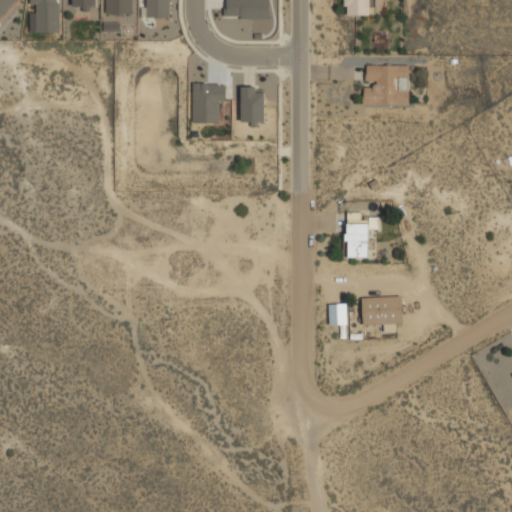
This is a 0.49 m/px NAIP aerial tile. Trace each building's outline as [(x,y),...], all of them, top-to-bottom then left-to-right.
[(0,0),(0,17),(17,0),(0,0)] [(36,6),(36,31),(59,31),(59,0),(31,0),(31,6),(36,6)] [(74,0),(74,9),(96,9),(96,0),(74,0)] [(132,0),(106,0),(106,13),(132,13),(132,0)] [(147,0),(147,17),(169,17),(169,0),(147,0)] [(270,19),(270,0),(225,0),(225,19),(270,19)] [(346,0),(346,14),(371,14),(371,0),(346,0)] [(119,31),(120,22),(106,22),(106,31),(119,31)] [(410,103),(410,64),(365,64),(365,103),(410,103)] [(193,122),(217,122),(217,102),(226,102),(226,81),(193,81),(193,122)] [(265,86),(242,86),(242,122),(265,122),(265,86)] [(345,257),(373,258),(374,231),(380,231),(380,213),(346,212),(345,257)] [(363,296),(363,324),(403,323),(403,295),(363,296)]
